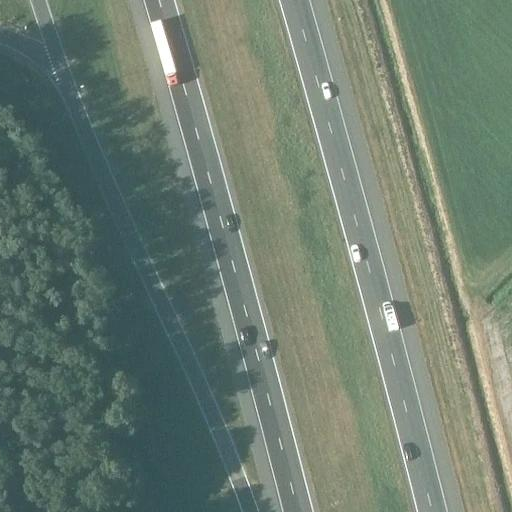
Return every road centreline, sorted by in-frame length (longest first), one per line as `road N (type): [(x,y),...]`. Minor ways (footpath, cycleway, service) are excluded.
road 1 (motorway): [(156,0),(296,511)]
road 2 (motorway): [(429,511),(292,0)]
road 3 (motorway): [(115,203),(248,511)]
